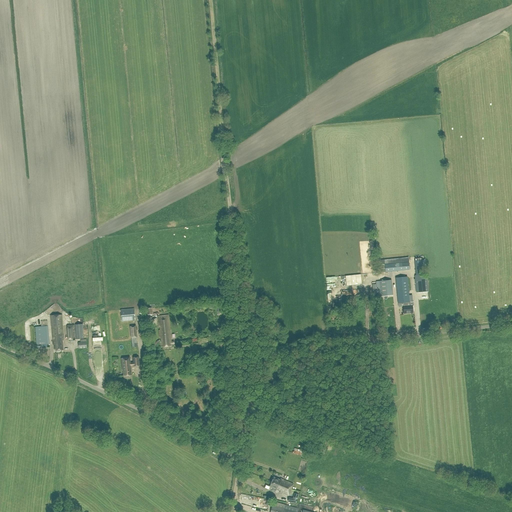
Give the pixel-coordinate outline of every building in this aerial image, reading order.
[(384,259),(385,264),(385,272),(409,270),(409,262),(408,257),(384,259)] [(422,272),(421,265),(416,265),(417,275),(415,275),(416,293),(424,292),(423,274),(422,275),(422,272)] [(409,303),(410,302),(407,277),(396,278),(398,303),(405,303),(405,306),(403,306),(403,314),(413,313),(412,305),(409,306),(409,303)] [(381,296),(393,295),(391,280),(379,281),(381,296)] [(63,350),(62,340),(64,340),(62,315),(51,316),(53,345),(55,345),(55,351),(63,350)] [(175,344),(174,341),(171,341),(168,315),(158,316),(159,327),(160,327),(160,330),(159,330),(159,335),(159,337),(161,337),(161,341),(161,342),(161,347),(171,346),(171,344),(175,344)] [(75,324),(76,339),(83,339),(82,324),(75,324)] [(48,326),(47,326),(47,325),(45,325),(45,326),(35,327),(36,345),(49,344),(48,326)] [(80,342),(78,342),(78,349),(87,348),(86,339),(80,339),(80,342)] [(122,371),(123,371),(123,376),(132,376),(131,366),(134,366),(134,367),(139,366),(138,357),(133,357),(133,362),(130,362),(129,357),(121,358),(122,371)] [(288,495),(293,484),(280,478),(280,480),(274,477),(270,486),(280,491),(280,492),(285,495),(285,494),(288,495)] [(296,503),(299,494),(294,493),(293,498),(288,497),(288,502),(296,503)] [(297,511),(298,509),(273,502),(273,501),(266,499),(265,504),(266,505),(266,506),(268,506),(268,505),(272,506),(270,511),(297,511)]
